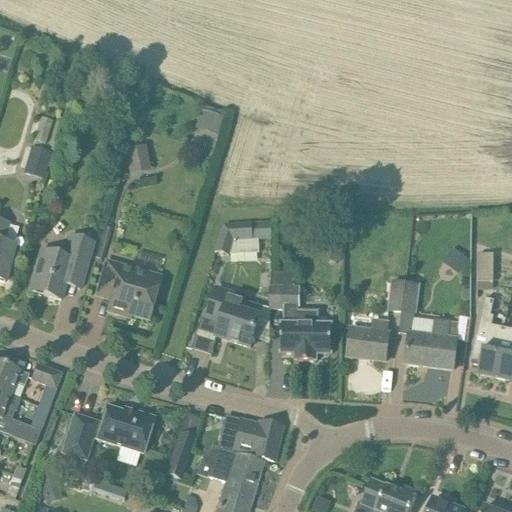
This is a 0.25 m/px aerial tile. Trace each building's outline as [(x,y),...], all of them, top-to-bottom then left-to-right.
[(222,120),(200,112),(194,130),(216,137),(222,120)] [(40,118),(37,141),(49,142),(52,120),(40,118)] [(46,173),(51,154),(31,148),(25,166),(46,173)] [(125,152),(128,171),(148,167),(145,148),(125,152)] [(8,225),(0,222),(0,282),(4,283),(15,247),(2,244),(8,225)] [(272,240),(271,224),(261,224),(223,227),(215,253),(229,257),(234,242),(272,240)] [(93,245),(70,238),(64,259),(41,253),(29,293),(61,302),(67,279),(82,283),(93,245)] [(467,260),(452,250),(442,264),(457,275),(467,260)] [(495,257),(479,257),(479,283),(495,283),(495,257)] [(160,279),(106,264),(97,297),(110,301),(107,313),(129,319),(129,316),(148,321),(160,279)] [(271,274),(271,310),(284,310),(299,310),(300,310),(300,288),(293,288),(293,274),(271,274)] [(387,314),(402,316),(406,286),(391,283),(387,314)] [(420,287),(406,286),(402,316),(416,318),(420,287)] [(243,301),(244,298),(216,290),(213,301),(207,321),(220,325),(216,338),(250,349),(263,308),(243,301)] [(504,330),(492,327),(494,318),(491,317),(494,302),(485,300),(470,367),(472,367),(472,366),(479,367),(477,376),(493,379),(504,330)] [(282,326),(282,354),(297,354),(296,364),(315,364),(315,356),(331,356),(331,327),(317,327),(317,313),(299,313),(299,310),(284,310),(283,326),(282,326)] [(389,324),(374,322),(373,333),(351,330),(350,339),(347,358),(385,363),(388,343),(389,335),(387,335),(389,324)] [(450,324),(436,322),(434,338),(410,335),(408,346),(405,366),(453,372),(455,352),(457,341),(448,340),(450,324)] [(511,331),(504,330),(493,379),(494,379),(511,383),(511,331)] [(0,365),(0,393),(10,397),(15,385),(24,388),(29,376),(0,365)] [(61,376),(36,367),(31,381),(55,391),(61,376)] [(5,410),(10,397),(0,393),(0,421),(10,425),(14,413),(5,410)] [(124,415),(107,409),(102,426),(73,417),(68,436),(61,455),(86,462),(92,440),(97,442),(96,442),(142,457),(154,420),(125,411),(124,415)] [(231,429),(223,428),(218,450),(273,463),(281,430),(259,424),(258,427),(233,421),(231,429)] [(40,433),(16,423),(10,438),(35,448),(40,433)] [(179,434),(164,476),(180,482),(196,440),(179,434)] [(234,456),(215,450),(205,454),(202,460),(214,464),(209,480),(225,485),(216,511),(248,511),(263,463),(244,457),(234,455),(234,456)] [(12,477),(22,481),(26,472),(16,468),(12,477)] [(52,483),(48,471),(38,474),(42,486),(52,483)] [(22,481),(12,477),(9,487),(18,491),(22,481)] [(371,482),(362,506),(357,504),(354,511),(410,511),(416,499),(413,498),(415,494),(404,490),(402,494),(386,487),(386,488),(371,482)] [(194,500),(186,498),(182,511),(195,511),(197,508),(194,500)] [(449,502),(440,498),(436,503),(433,501),(428,511),(458,511),(449,508),(449,502)] [(312,511),(311,511),(327,511),(330,506),(315,501),(312,511)]
